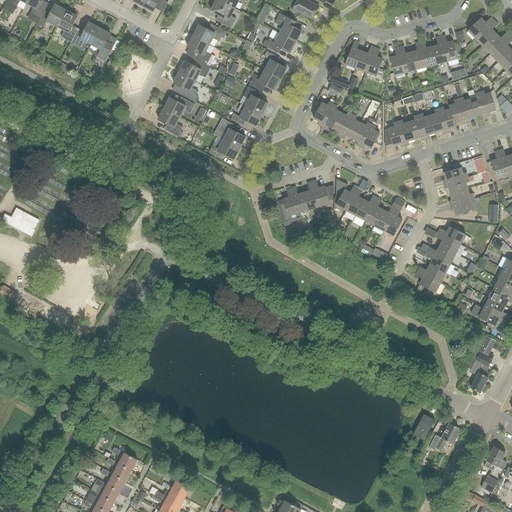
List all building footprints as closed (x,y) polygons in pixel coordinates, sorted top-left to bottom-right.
[(21,0),(18,7),(24,10),(27,4),(21,0)] [(41,19),(44,13),(47,8),(41,5),(43,0),(29,0),(27,4),(34,7),(31,14),(41,19)] [(162,0),(165,1),(166,0),(147,0),(144,7),(154,12),(159,0),(162,0)] [(231,16),(235,9),(218,0),(217,0),(211,11),(221,16),(218,22),(231,29),(236,19),(231,16)] [(245,4),(246,0),(218,0),(235,9),(239,1),(245,4)] [(313,20),(320,7),(306,0),(298,0),(293,10),(313,20)] [(58,27),(66,11),(55,5),(49,16),(44,13),(41,19),(38,24),(44,27),(47,21),(58,27)] [(71,42),(77,31),(72,28),(78,17),(66,11),(58,27),(65,31),(61,37),(71,42)] [(296,43),(302,32),(291,26),(294,21),(280,14),(275,23),(284,27),(280,34),(296,43)] [(476,39),(495,21),(491,18),(486,23),(481,19),(468,31),(476,39)] [(484,47),(497,34),(492,30),(498,25),(495,21),(476,39),(484,47)] [(92,45),(100,29),(89,23),(83,34),(77,31),(71,42),(81,48),(85,41),(92,45)] [(224,39),(227,33),(214,26),(211,32),(200,25),(194,37),(210,45),(213,38),(220,42),(222,38),(224,39)] [(100,29),(92,45),(100,49),(97,54),(100,56),(99,57),(105,60),(111,49),(105,46),(111,35),(100,29)] [(467,29),(458,32),(462,43),(471,40),(467,29)] [(491,55),(510,37),(506,33),(501,39),(497,34),(484,47),(491,55)] [(291,54),(296,43),(280,34),(277,41),(270,38),(268,42),(266,41),(263,46),(277,53),(279,48),(291,54)] [(448,62),(459,59),(454,42),(448,43),(446,36),(441,37),(448,62)] [(206,52),(210,45),(194,37),(188,48),(199,54),(196,60),(200,62),(207,65),(212,55),(206,52)] [(437,65),(448,62),(441,37),(437,38),(439,46),(433,47),(437,65)] [(498,62),(511,50),(507,46),(511,41),(511,39),(510,37),(491,55),(498,62)] [(246,41),(243,47),(248,50),(251,44),(246,41)] [(356,69),(363,52),(357,50),(360,43),(355,41),(346,65),(356,69)] [(438,68),(437,65),(433,47),(427,49),(425,41),(420,42),(427,67),(428,71),(438,68)] [(417,70),(427,67),(420,42),(416,44),(418,51),(412,53),(417,70)] [(366,73),(376,49),(371,47),(368,54),(363,52),(356,69),(366,73)] [(417,70),(412,53),(406,54),(404,47),(400,48),(406,73),(417,70)] [(395,76),(406,73),(400,48),(395,49),(397,57),(391,58),(395,76)] [(380,69),(383,60),(377,58),(380,50),(376,49),(366,73),(377,77),(380,69)] [(506,70),(511,64),(511,50),(498,62),(506,70)] [(281,80),(287,69),(276,63),(278,58),(267,52),(265,57),(271,60),(265,71),(281,80)] [(200,62),(197,68),(186,62),(180,73),(196,81),(199,75),(206,78),(211,68),(207,65),(200,62)] [(486,67),(481,71),(484,75),(489,70),(486,67)] [(465,69),(458,72),(460,79),(466,77),(467,77),(465,69)] [(275,91),(281,80),(265,71),(262,78),(255,75),(250,85),(261,91),(264,85),(275,91)] [(192,88),(196,81),(180,73),(174,84),(185,90),(182,96),(195,103),(196,102),(197,99),(198,97),(196,96),(198,92),(192,88)] [(234,85),(237,78),(231,76),(228,82),(234,85)] [(334,77),(331,83),(346,89),(348,82),(334,77)] [(342,90),(332,85),(329,91),(339,96),(342,90)] [(262,115),(268,104),(257,98),(260,93),(249,87),(244,97),(250,100),(246,107),(262,115)] [(480,93),(487,117),(491,116),(490,112),(497,110),(491,93),(485,95),(484,92),(480,93)] [(422,93),(415,95),(418,102),(424,100),(422,93)] [(483,118),(487,117),(480,93),(475,94),(476,98),(470,100),(476,117),(482,115),(483,118)] [(191,114),(195,105),(184,99),(182,104),(171,98),(165,109),(180,118),(184,111),(191,114)] [(476,117),(470,100),(465,101),(464,98),(459,100),(466,124),(470,122),(469,119),(476,117)] [(462,125),(466,124),(459,100),(454,101),(455,104),(449,106),(450,110),(451,110),(455,123),(461,121),(462,125)] [(322,127),(334,105),(330,103),(328,106),(322,103),(314,119),(320,122),(318,125),(322,127)] [(505,112),(510,108),(505,103),(501,108),(505,112)] [(333,129),(342,113),(336,110),(338,107),(334,105),(322,127),(326,129),(328,126),(333,129)] [(257,126),(262,115),(246,107),(241,118),(234,114),(232,119),(243,125),(245,120),(257,126)] [(201,108),(199,113),(204,116),(207,111),(201,108)] [(451,110),(450,110),(445,111),(444,108),(439,109),(447,133),(451,132),(450,129),(456,127),(455,123),(451,110)] [(177,124),(180,118),(165,109),(159,120),(170,126),(167,131),(180,138),(183,133),(181,132),(183,128),(177,124)] [(443,135),(447,133),(439,109),(435,111),(436,114),(430,116),(436,133),(442,131),(443,135)] [(341,137),(353,115),(349,113),(347,116),(342,113),(333,129),(339,132),(337,135),(341,137)] [(436,133),(430,116),(424,118),(423,114),(419,116),(426,140),(430,139),(429,135),(436,133)] [(352,139),(361,123),(356,121),(357,117),(353,115),(341,137),(345,139),(347,136),(352,139)] [(422,141),(426,140),(419,116),(414,117),(415,121),(410,123),(415,140),(421,138),(422,141)] [(240,149),(246,138),(235,132),(237,126),(226,121),(221,130),(228,133),(224,140),(240,149)] [(415,140),(410,123),(404,124),(403,121),(398,122),(406,146),(410,145),(409,142),(415,140)] [(402,148),(406,146),(398,122),(394,124),(395,127),(385,130),(385,147),(393,144),(394,146),(401,144),(402,148)] [(360,147),(372,125),(368,123),(366,126),(361,123),(352,139),(358,142),(357,145),(360,147)] [(372,149),(380,134),(375,131),(376,127),(372,125),(360,147),(364,149),(366,146),(372,149)] [(234,160),(240,149),(224,140),(221,147),(214,144),(209,153),(220,159),(223,154),(234,160)] [(511,174),(511,155),(506,157),(504,150),(499,151),(507,176),(511,174)] [(496,179),(507,176),(499,151),(495,153),(497,160),(491,162),(496,179)] [(444,185),(468,178),(467,173),(463,174),(462,168),(444,173),(446,180),(443,181),(444,185)] [(451,194),(468,189),(466,183),(470,182),(468,178),(444,185),(445,189),(449,188),(451,194)] [(346,211),(359,188),(354,186),(351,193),(346,190),(348,185),(335,179),(335,199),(339,201),(337,206),(346,211)] [(320,207),(330,204),(330,201),(334,200),(334,186),(326,188),(325,186),(319,188),(317,181),(312,182),(320,207)] [(310,210),(320,207),(312,182),(307,184),(310,191),(304,193),(310,210)] [(310,210),(304,193),(298,195),(296,187),(292,189),(299,213),(310,210)] [(356,216),(364,200),(359,197),(363,190),(359,188),(346,211),(356,216)] [(299,213),(292,189),(287,190),(289,198),(283,200),(286,207),(279,209),(285,226),(291,224),(291,223),(300,220),(298,214),(299,213)] [(450,206),(474,198),(473,194),(470,195),(468,189),(451,194),(453,201),(449,202),(450,206)] [(366,221),(378,198),(373,196),(370,203),(364,200),(356,216),(366,221)] [(375,226),(384,210),(378,207),(382,201),(378,198),(366,221),(375,226)] [(472,204),(476,203),(474,198),(450,206),(452,210),(455,209),(457,215),(474,210),(472,204)] [(397,208),(400,201),(396,199),(392,206),(397,208)] [(397,208),(401,211),(405,204),(400,201),(397,208)] [(382,236),(385,231),(397,208),(392,206),(389,213),(384,210),(375,226),(372,231),(382,236)] [(498,226),(499,208),(491,207),(490,225),(498,226)] [(397,218),(401,211),(397,208),(385,231),(394,236),(403,220),(397,218)] [(35,230),(39,221),(17,209),(12,218),(5,214),(2,220),(33,236),(36,230),(35,230)] [(461,245),(466,235),(450,227),(447,232),(440,229),(438,233),(461,245)] [(499,231),(496,235),(503,242),(507,237),(499,231)] [(466,248),(461,245),(438,233),(436,237),(443,241),(440,246),(456,255),(461,257),(466,248)] [(494,239),(490,246),(500,251),(504,243),(494,239)] [(423,244),(421,248),(428,252),(430,248),(423,244)] [(451,264),(456,255),(440,246),(437,252),(430,248),(428,252),(451,264)] [(380,248),(376,252),(384,260),(388,256),(380,248)] [(456,267),(451,264),(428,252),(426,257),(433,260),(430,266),(446,274),(451,276),(456,267)] [(441,283),(446,274),(430,266),(427,271),(420,267),(418,272),(441,283)] [(511,273),(505,270),(500,280),(511,286),(511,273)] [(436,293),(441,283),(418,272),(416,276),(423,279),(420,285),(436,293)] [(511,286),(500,280),(495,289),(511,298),(511,286)] [(14,293),(3,285),(0,288),(0,301),(6,306),(14,293)] [(511,303),(511,298),(495,289),(490,299),(505,307),(508,302),(511,303)] [(503,312),(505,307),(490,299),(485,308),(507,320),(510,316),(503,312)] [(460,304),(456,311),(462,314),(466,306),(460,304)] [(476,305),(471,314),(480,318),(484,309),(476,305)] [(377,335),(387,321),(363,306),(356,318),(357,319),(355,321),(377,335)] [(505,325),(507,320),(485,308),(484,309),(480,318),(496,327),(498,321),(505,325)] [(492,349),(496,342),(486,337),(479,351),(489,356),(492,349)] [(470,388),(472,388),(480,393),(488,378),(490,373),(486,371),(492,360),(480,353),(476,360),(470,372),(477,376),(470,388)] [(423,444),(434,423),(423,417),(412,438),(423,444)] [(453,445),(461,430),(450,424),(442,439),(436,436),(430,446),(442,452),(447,442),(453,445)] [(502,460),(505,453),(505,451),(500,448),(499,450),(494,447),(491,453),(489,452),(485,460),(487,461),(485,467),(493,471),(496,466),(504,470),(507,462),(502,460)] [(125,454),(119,465),(132,471),(137,461),(125,454)] [(417,464),(425,468),(428,463),(425,461),(429,455),(426,454),(422,460),(420,459),(417,464)] [(115,462),(109,459),(106,463),(113,467),(115,462)] [(119,465),(113,475),(126,482),(132,471),(119,465)] [(113,475),(108,486),(120,493),(126,482),(113,475)] [(497,482),(487,476),(481,488),(491,493),(497,482)] [(185,500),(190,489),(176,482),(173,489),(169,487),(167,490),(171,492),(185,500)] [(108,486),(102,496),(115,503),(120,493),(108,486)] [(179,510),(185,500),(171,492),(167,490),(164,496),(157,492),(155,496),(162,500),(165,502),(179,510)] [(102,496),(96,507),(105,511),(109,511),(115,503),(102,496)] [(483,507),(486,502),(480,499),(478,504),(483,507)] [(279,511),(301,511),(302,510),(295,507),(285,501),(279,511)] [(159,511),(178,511),(179,510),(165,502),(162,509),(158,507),(156,510),(157,510),(159,511)] [(483,507),(480,511),(496,511),(498,508),(486,502),(483,507)]
